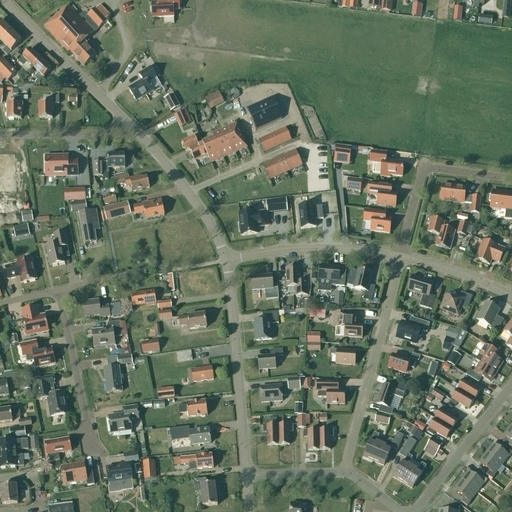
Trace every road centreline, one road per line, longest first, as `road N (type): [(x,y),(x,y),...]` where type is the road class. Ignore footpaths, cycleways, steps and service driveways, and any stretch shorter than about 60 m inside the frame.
road 1 (residential): [(344,472),(401,254)]
road 2 (residential): [(246,476),(227,260)]
road 3 (residential): [(401,254),(428,164),(511,176)]
road 4 (residential): [(401,254),(313,247),(227,260)]
road 5 (residential): [(128,121),(4,0)]
road 6 (residential): [(227,260),(201,204),(128,121)]
road 7 (residential): [(412,511),(511,385)]
road 8 (residential): [(91,445),(59,288)]
road 9 (residential): [(0,134),(99,133),(128,121)]
